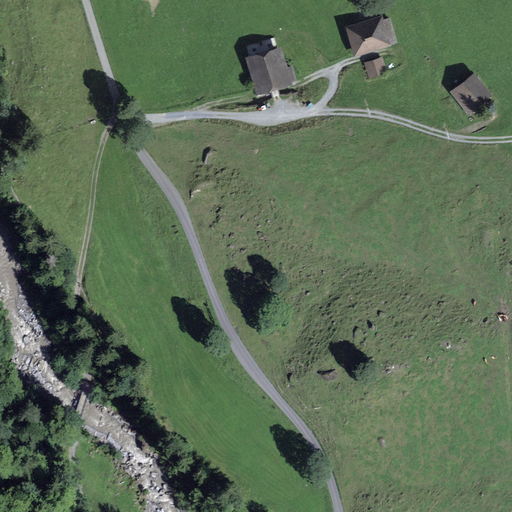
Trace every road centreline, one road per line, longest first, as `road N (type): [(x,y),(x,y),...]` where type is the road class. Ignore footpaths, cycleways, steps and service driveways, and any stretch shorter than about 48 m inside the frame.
road 1 (unclassified): [(86,0),(132,137),(180,206),(237,346),(317,449),(338,511)]
road 2 (track): [(394,54),(275,94),(124,119)]
road 3 (track): [(317,111),(511,139)]
road 4 (track): [(76,287),(100,149),(122,114)]
road 5 (track): [(333,71),(332,98),(317,111),(183,114)]
